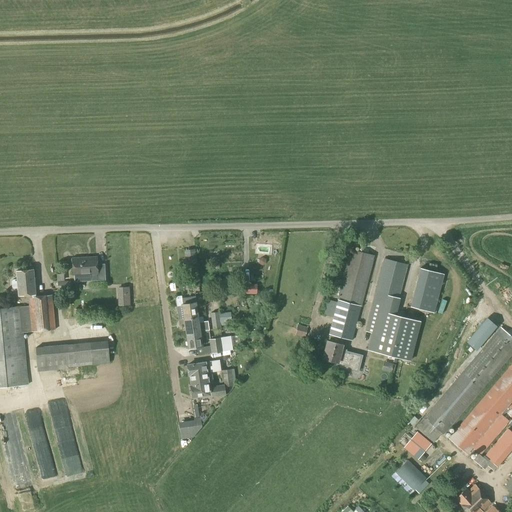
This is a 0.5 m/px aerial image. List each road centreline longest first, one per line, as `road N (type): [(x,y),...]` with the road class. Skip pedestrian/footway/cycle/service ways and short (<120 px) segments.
road 1 (unclassified): [(0,235),(405,226),(511,216)]
road 2 (unknown): [(152,232),(182,419)]
